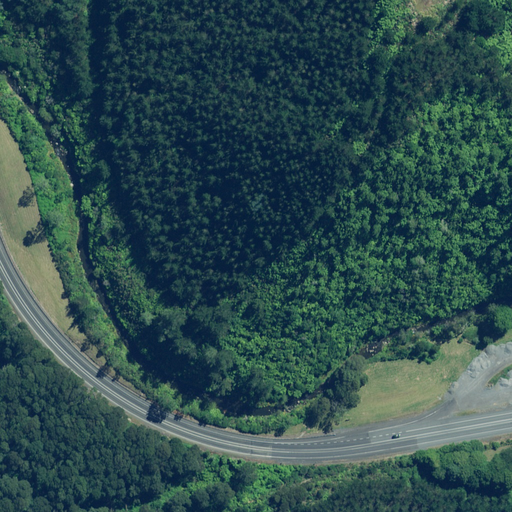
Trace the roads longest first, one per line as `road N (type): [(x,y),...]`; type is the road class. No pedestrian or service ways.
road 1 (trunk): [(0,264),(44,331),(101,385),(132,406),(200,430),(289,432),(511,400)]
road 2 (track): [(98,0),(92,42),(103,146),(135,249)]
